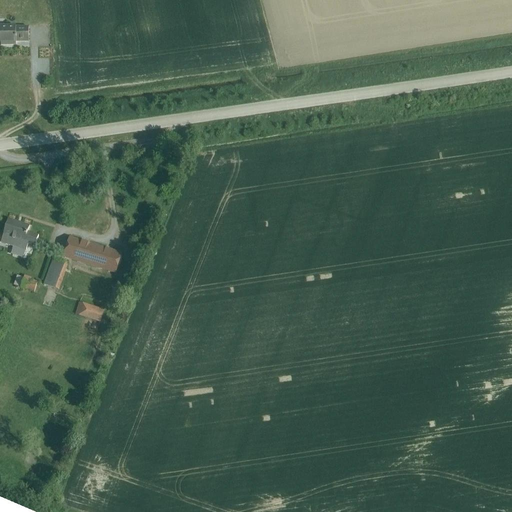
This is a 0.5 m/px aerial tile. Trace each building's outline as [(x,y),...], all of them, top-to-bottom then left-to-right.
[(0,44),(1,44),(1,47),(16,46),(16,43),(29,43),(29,27),(16,26),(0,25),(0,44)] [(1,236),(0,238),(0,243),(26,252),(28,245),(35,247),(39,236),(28,232),(30,226),(9,220),(3,236),(1,236)] [(70,237),(63,258),(116,274),(123,253),(70,237)] [(53,258),(44,285),(59,290),(69,264),(53,258)] [(24,278),(21,288),(34,292),(38,283),(24,278)] [(79,303),(76,315),(101,323),(104,311),(79,303)]
